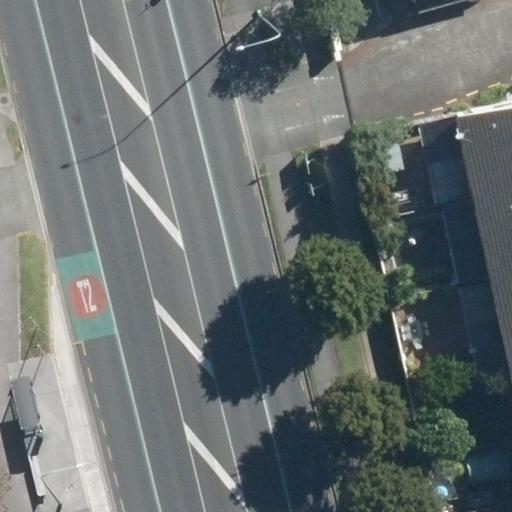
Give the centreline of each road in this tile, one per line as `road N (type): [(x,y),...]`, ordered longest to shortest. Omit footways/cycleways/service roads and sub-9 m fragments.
road 1 (primary): [(170,0),(291,511)]
road 2 (primary): [(164,511),(47,0)]
